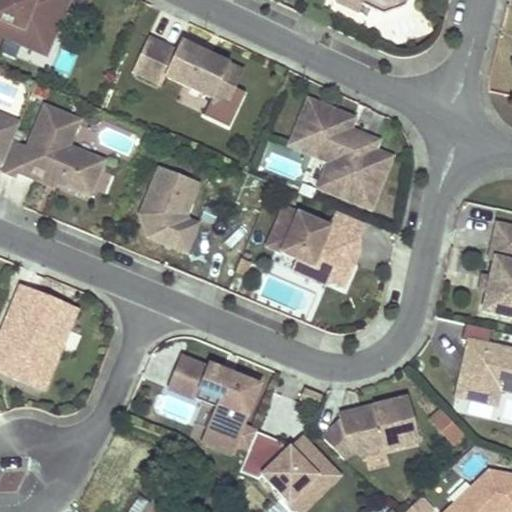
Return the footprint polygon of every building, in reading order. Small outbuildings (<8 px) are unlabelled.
[(54,15),(64,10),(68,0),(0,0),(0,43),(2,38),(31,49),(42,44),(54,15)] [(336,0),(337,2),(359,12),(362,5),(382,15),(404,7),(407,0),(336,0)] [(212,100),(229,65),(209,55),(207,60),(203,58),(200,56),(202,52),(180,42),(180,43),(176,51),(148,38),(132,73),(160,87),(165,77),(212,100)] [(226,106),(242,71),(229,65),(212,100),(226,106)] [(388,160),(374,154),(378,145),(350,134),(347,132),(346,132),(351,121),(309,104),(298,130),(322,140),(315,157),(331,163),(320,188),(369,208),(375,191),(379,193),(384,181),(380,180),(388,160)] [(102,162),(67,147),(78,121),(43,107),(26,148),(16,173),(34,180),(36,176),(52,182),(55,184),(88,197),(102,162)] [(0,165),(1,165),(18,124),(0,116),(0,165)] [(315,157),(322,140),(298,130),(291,147),(315,157)] [(16,173),(26,148),(12,142),(0,171),(0,172),(13,178),(16,173)] [(196,184),(159,169),(146,200),(140,214),(148,237),(169,245),(185,251),(196,224),(185,220),(184,215),(196,184)] [(52,182),(36,176),(34,180),(54,188),(55,184),(52,182)] [(327,228),(282,208),(266,247),(295,260),(327,273),(324,280),(325,280),(342,288),(353,264),(348,262),(350,257),(364,224),(334,212),(327,228)] [(511,228),(497,225),(489,259),(494,260),(489,279),(486,293),(482,312),(511,319),(511,228)] [(243,276),(249,262),(240,258),(234,272),(243,276)] [(324,280),(327,273),(295,260),(290,271),(323,285),(325,280),(324,280)] [(486,293),(489,279),(482,278),(479,291),(486,293)] [(31,303),(35,294),(20,288),(16,297),(31,303)] [(54,358),(74,310),(35,294),(31,303),(16,297),(4,326),(8,328),(6,335),(1,333),(0,335),(0,370),(30,383),(43,353),(54,358)] [(511,394),(511,351),(509,350),(507,357),(486,352),(488,346),(491,331),(464,325),(461,340),(468,342),(462,368),(467,369),(464,382),(459,381),(455,398),(492,406),(496,390),(511,394)] [(507,357),(509,350),(488,346),(486,352),(507,357)] [(42,388),(54,358),(43,353),(30,383),(42,388)] [(258,386),(229,375),(228,378),(221,375),(222,372),(208,366),(207,369),(181,358),(168,389),(196,400),(200,391),(220,399),(202,443),(230,454),(258,386)] [(464,382),(467,369),(462,368),(459,381),(464,382)] [(188,437),(202,443),(220,399),(200,391),(196,400),(202,403),(188,437)] [(317,408),(321,398),(304,391),(300,401),(317,408)] [(418,441),(407,398),(338,415),(340,421),(322,438),(343,459),(354,449),(360,455),(418,441)] [(441,409),(432,418),(442,429),(451,421),(441,409)] [(442,429),(452,440),(461,431),(451,421),(442,429)] [(339,476),(300,437),(290,446),(283,453),(280,450),(283,443),(255,432),(239,472),(257,480),(261,476),(288,503),(299,492),(311,503),(339,476)] [(283,453),(290,446),(283,443),(280,450),(283,453)] [(511,511),(511,474),(488,470),(470,487),(456,501),(444,511),(511,511)] [(301,511),(311,503),(299,492),(288,503),(296,511),(301,511)] [(420,497),(416,501),(426,511),(428,511),(432,509),(420,497)] [(153,511),(155,510),(139,499),(130,511),(153,511)] [(426,511),(416,501),(404,511),(426,511)]
